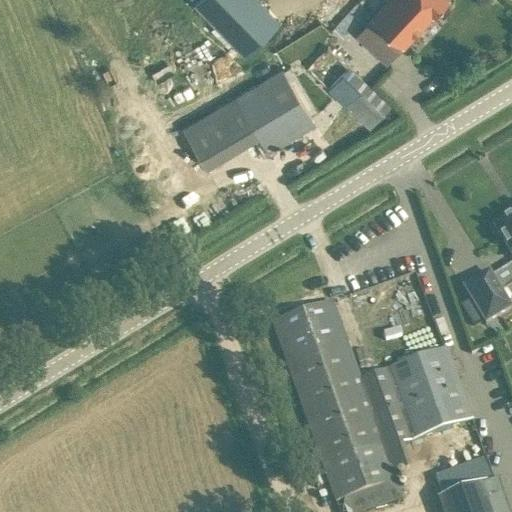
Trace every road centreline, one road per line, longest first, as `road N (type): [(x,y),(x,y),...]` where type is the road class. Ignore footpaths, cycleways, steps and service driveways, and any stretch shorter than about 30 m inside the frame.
road 1 (unclassified): [(201,276),(511,87)]
road 2 (track): [(201,276),(286,511)]
road 3 (unclassified): [(201,276),(0,402)]
